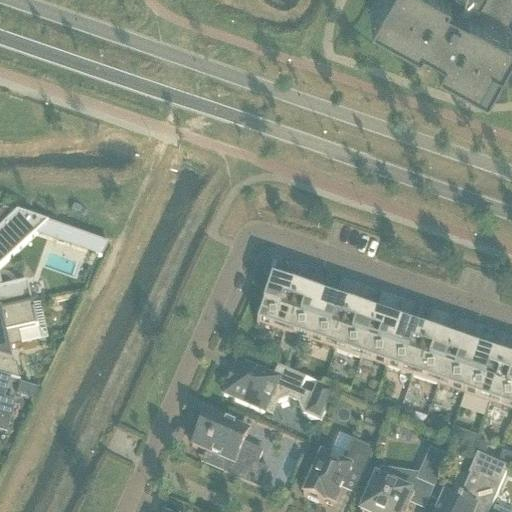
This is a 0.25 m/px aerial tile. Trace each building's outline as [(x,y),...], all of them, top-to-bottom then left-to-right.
[(374,0),(368,11),(417,38),(421,33),(442,45),(436,55),(485,83),(511,34),(511,27),(469,3),(470,0),(497,0),(504,3),(505,0),(374,0)] [(0,312),(31,306),(30,302),(30,301),(26,285),(2,290),(1,290),(0,283),(0,268),(34,237),(46,226),(47,225),(16,214),(8,221),(0,228),(0,312)] [(99,246),(95,258),(101,260),(102,257),(106,245),(100,243),(99,246)] [(283,335),(297,294),(270,285),(256,326),(283,335)] [(308,344),(323,303),(297,294),(283,335),(308,344)] [(334,353),(348,311),(323,303),(308,344),(334,353)] [(16,366),(11,365),(8,350),(21,347),(18,334),(37,330),(31,306),(0,312),(0,376),(8,379),(19,382),(16,366)] [(360,362),(374,320),(348,311),(334,353),(360,362)] [(386,371),(400,329),(374,320),(360,362),(386,371)] [(411,379),(426,338),(400,329),(386,371),(411,379)] [(238,351),(242,341),(235,338),(230,347),(238,351)] [(437,388),(451,347),(426,338),(411,379),(437,388)] [(463,397),(477,356),(451,347),(437,388),(463,397)] [(488,406),(503,364),(477,356),(463,397),(488,406)] [(278,368),(273,379),(238,364),(232,376),(230,375),(226,384),(228,385),(223,397),(264,415),(270,400),(279,403),(286,401),(288,396),(300,401),(298,406),(302,416),(320,424),(334,393),(278,368)] [(511,413),(511,367),(503,364),(488,406),(511,413)] [(0,416),(9,420),(13,406),(2,402),(8,379),(0,376),(0,416)] [(20,383),(17,395),(34,401),(38,388),(20,383)] [(391,405),(387,415),(398,419),(401,409),(391,405)] [(402,409),(398,420),(410,424),(412,418),(408,411),(402,409)] [(243,445),(248,434),(206,416),(201,426),(198,425),(193,437),(196,438),(191,449),(228,465),(223,476),(260,492),(268,472),(257,467),(262,454),(243,445)] [(467,436),(463,448),(472,451),(476,439),(467,436)] [(361,480),(373,455),(354,446),(348,460),(343,458),(340,466),(320,457),(315,468),(310,466),(304,481),(309,483),(302,498),(307,500),(317,505),(318,504),(322,506),(324,504),(333,508),(348,474),(361,480)] [(433,490),(446,461),(428,452),(415,482),(433,490)] [(489,511),(508,470),(484,460),(476,456),(476,457),(478,458),(471,475),(480,479),(467,508),(443,497),(436,511),(489,511)] [(404,511),(405,509),(407,510),(413,496),(415,490),(407,487),(409,477),(396,474),(391,486),(375,479),(374,481),(360,511),(404,511)]
